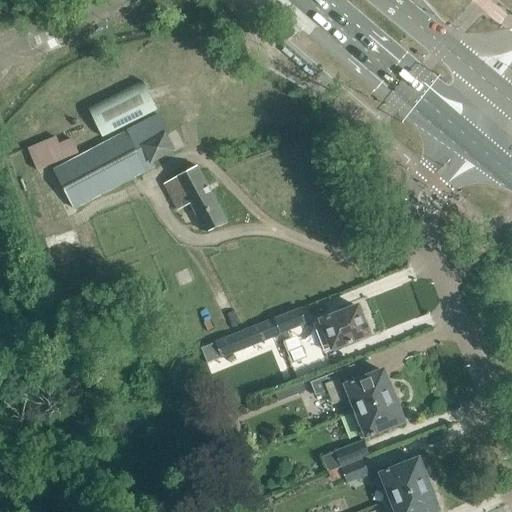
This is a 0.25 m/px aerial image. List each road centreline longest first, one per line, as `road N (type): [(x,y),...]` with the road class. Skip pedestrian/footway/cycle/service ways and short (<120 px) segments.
road 1 (residential): [(432,180),(417,202),(419,222),(511,449)]
road 2 (secondary): [(307,0),(470,140)]
road 3 (secondary): [(504,95),(386,0)]
